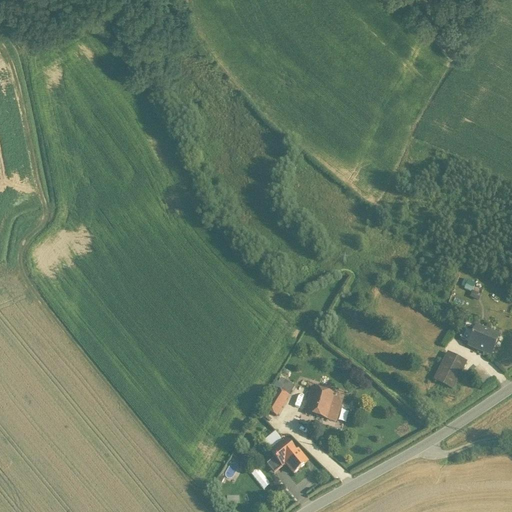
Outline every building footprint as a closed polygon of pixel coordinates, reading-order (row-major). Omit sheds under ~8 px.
[(460,286),(472,291),(476,282),(464,278),(460,286)] [(498,337),(467,324),(461,339),(471,343),(470,346),(491,355),(498,337)] [(466,363),(448,354),(435,381),(452,390),(466,363)] [(294,387),(281,379),(278,383),(283,386),(280,391),(288,396),(294,387)] [(280,391),(274,388),(270,395),(274,397),(266,410),(276,416),(288,396),(280,391)] [(344,397),(312,388),(304,413),(328,421),(337,423),(341,407),(344,397)] [(298,455),(284,438),(281,440),(283,443),(270,453),(282,469),(291,462),(290,461),(298,455)]
